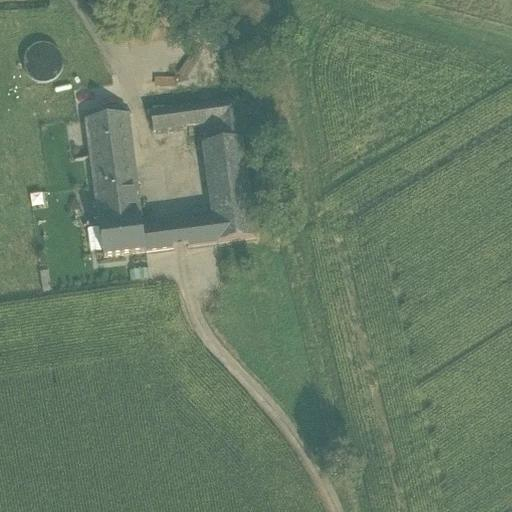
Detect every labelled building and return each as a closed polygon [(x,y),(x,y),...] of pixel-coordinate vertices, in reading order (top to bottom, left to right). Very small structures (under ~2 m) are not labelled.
[(225,8),(205,11),(211,54),(231,51),(225,8)] [(211,54),(210,54),(215,89),(236,86),(231,51),(211,54)] [(94,60),(70,67),(74,82),(98,76),(94,60)] [(150,72),(150,70),(150,68),(148,66),(147,65),(144,65),(142,65),(141,67),(139,68),(139,70),(139,73),(141,74),(142,76),(145,76),(147,75),(148,74),(150,72)] [(151,85),(151,83),(151,81),(149,79),(148,78),(145,77),(143,78),(141,79),(140,81),(140,83),(140,85),(142,87),(143,88),(146,89),(148,88),(149,87),(151,85)] [(237,100),(150,112),(153,132),(205,125),(207,144),(242,139),(237,100)] [(127,115),(86,120),(97,205),(138,200),(127,115)] [(207,144),(203,144),(213,221),(216,244),(255,239),(242,139),(207,144)] [(138,200),(97,205),(104,258),(145,253),(142,230),(138,200)] [(213,221),(199,223),(202,246),(216,244),(213,221)] [(199,223),(185,225),(188,248),(202,246),(199,223)] [(169,227),(142,230),(145,253),(172,250),(169,227)]
